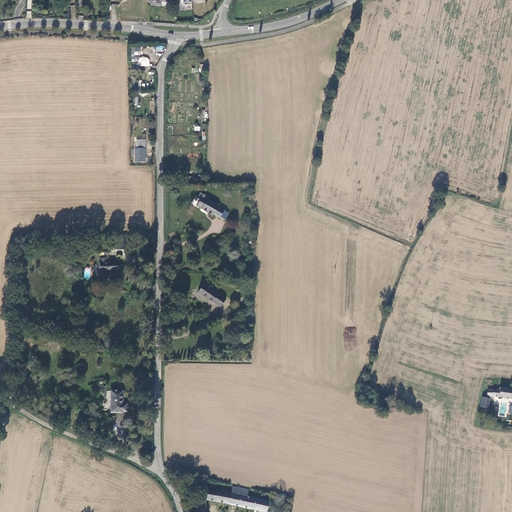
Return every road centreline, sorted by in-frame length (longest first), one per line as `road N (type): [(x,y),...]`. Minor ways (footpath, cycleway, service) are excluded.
road 1 (tertiary): [(177,36),(161,73),(160,471)]
road 2 (tertiary): [(177,36),(74,24),(0,28)]
road 3 (unclassified): [(160,471),(34,418),(0,395)]
road 4 (tertiary): [(341,0),(276,25),(220,33)]
